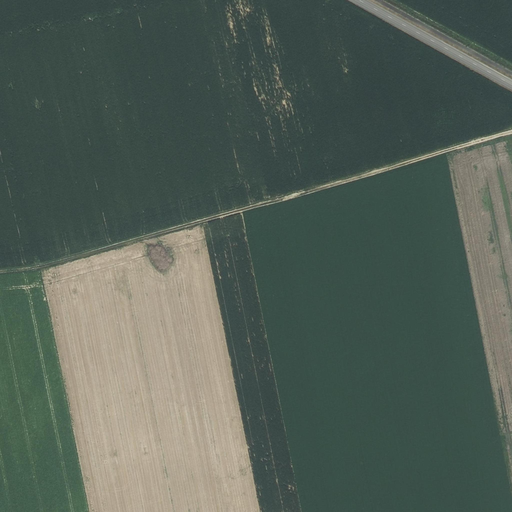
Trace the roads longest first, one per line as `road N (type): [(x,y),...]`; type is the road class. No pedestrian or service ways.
road 1 (track): [(511,133),(182,228),(0,268)]
road 2 (secondary): [(355,0),(511,86)]
